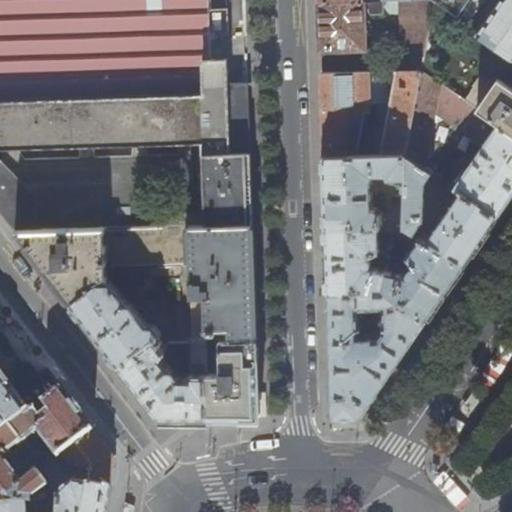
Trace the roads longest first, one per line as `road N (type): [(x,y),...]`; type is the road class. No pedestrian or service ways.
road 1 (residential): [(301,473),(285,0)]
road 2 (residential): [(182,500),(0,260)]
road 3 (tertiary): [(375,484),(511,283)]
road 4 (tertiary): [(301,473),(214,483),(182,500)]
